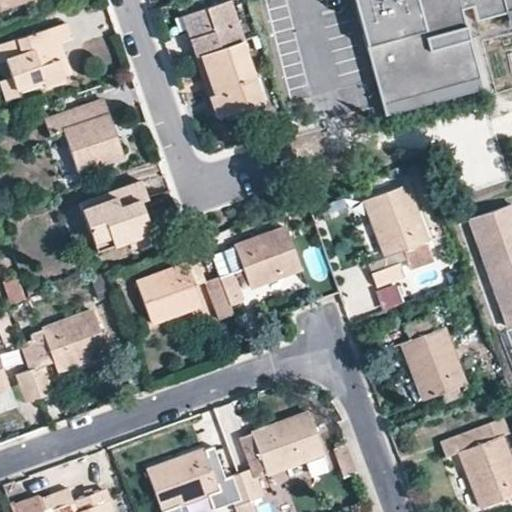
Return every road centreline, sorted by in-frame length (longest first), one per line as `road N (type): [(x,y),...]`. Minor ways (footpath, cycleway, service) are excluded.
road 1 (residential): [(396,511),(344,371),(308,356),(0,466)]
road 2 (residential): [(128,0),(194,181),(210,188),(259,172)]
